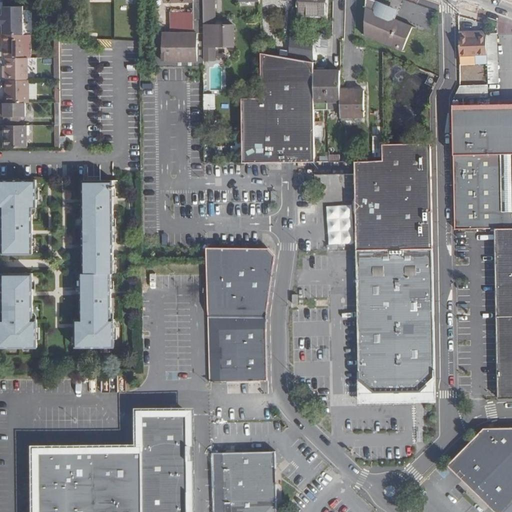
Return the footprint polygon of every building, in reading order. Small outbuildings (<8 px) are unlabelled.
[(155,68),(205,68),(204,63),(203,0),(162,0),(163,4),(194,4),(194,13),(192,12),(190,12),(187,12),(170,12),(169,33),(155,34),(155,68)] [(203,0),(203,3),(204,36),(215,36),(216,48),(235,48),(235,26),(214,26),(214,10),(213,0),(203,0)] [(326,13),(326,0),(301,0),(301,12),(326,13)] [(401,50),(411,26),(392,17),(392,9),(385,6),(386,3),(379,0),(365,0),(364,32),(401,50)] [(385,6),(392,9),(392,17),(396,10),(398,7),(386,3),(385,6)] [(23,8),(4,8),(4,35),(23,36),(23,8)] [(496,85),(494,24),(484,21),(485,32),(485,37),(486,64),(486,85),(496,85)] [(301,22),(292,22),(292,30),(300,31),(301,22)] [(314,33),(314,38),(315,54),(328,55),(329,38),(333,35),(314,33)] [(468,33),(458,33),(459,64),(474,63),(474,64),(486,64),(485,37),(469,37),(468,33)] [(23,36),(4,35),(4,59),(7,59),(26,59),(25,36),(23,36)] [(204,63),(216,62),(216,48),(215,36),(204,36),(204,63)] [(291,36),(288,56),(315,61),(315,54),(314,38),(291,36)] [(263,98),(244,98),(244,162),(289,162),(316,161),(316,136),(316,125),(316,109),(315,69),(315,61),(288,56),(262,52),(263,98)] [(7,59),(7,67),(7,82),(29,81),(29,59),(26,59),(7,59)] [(338,68),(315,69),(316,109),(339,109),(339,108),(338,89),(338,68)] [(29,81),(7,82),(8,104),(26,104),(30,104),(30,81),(29,81)] [(486,85),(460,85),(452,98),(452,99),(486,98),(486,85)] [(364,88),(338,89),(339,108),(365,108),(364,88)] [(202,110),(214,110),(214,94),(201,94),(202,110)] [(5,104),(5,110),(5,118),(5,127),(20,127),(20,118),(27,118),(26,104),(8,104),(5,104)] [(499,106),(453,107),(456,226),(511,224),(511,210),(503,211),(499,106)] [(20,127),(5,127),(5,150),(28,150),(27,127),(20,127)] [(382,144),(382,160),(368,161),(354,161),(355,173),(356,198),(352,198),(353,209),(356,209),(357,247),(402,246),(434,245),(431,143),(382,144)] [(36,207),(36,179),(0,178),(0,206),(2,207),(2,253),(32,254),(32,207),(36,207)] [(76,320),(76,348),(115,348),(115,320),(111,320),(111,273),(113,273),(113,180),(83,180),(84,274),(81,274),(81,320),(76,320)] [(511,224),(494,225),(495,313),(511,312),(511,224)] [(415,401),(438,401),(438,375),(437,348),(434,245),(402,246),(357,247),(358,286),(360,349),(361,378),(361,401),(415,401)] [(269,376),(269,372),(268,316),(275,254),(268,248),(264,248),(208,248),(208,258),(208,260),(209,298),(209,314),(211,381),(269,380),(269,376)] [(33,320),(32,274),(2,274),(3,320),(0,320),(0,348),(37,348),(37,320),(33,320)] [(511,312),(495,313),(498,399),(511,399),(511,312)] [(190,511),(190,410),(140,411),(140,448),(140,511),(190,511)] [(511,511),(511,423),(487,423),(449,460),(502,511),(511,511)] [(36,449),(36,511),(140,511),(140,448),(36,449)] [(212,449),(213,500),(212,511),(277,511),(277,484),(277,468),(276,448),(212,449)]
